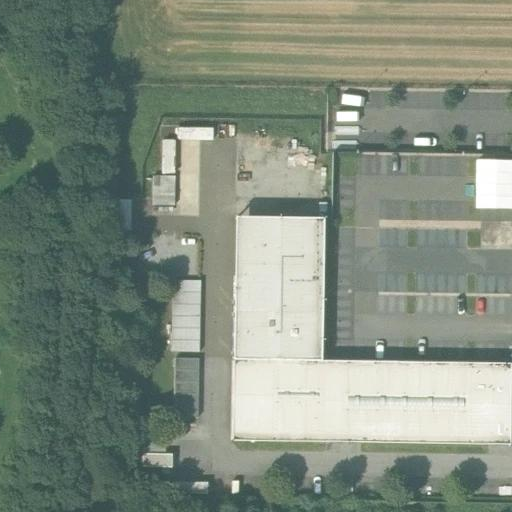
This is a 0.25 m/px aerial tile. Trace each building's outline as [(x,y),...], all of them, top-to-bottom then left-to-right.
[(213,138),(213,126),(177,126),(177,138),(213,138)] [(418,184),(511,184),(511,152),(404,152),(404,169),(405,169),(405,185),(418,185),(418,184)] [(174,177),(152,177),(152,206),(173,207),(174,177)] [(276,186),(277,198),(307,197),(306,185),(276,186)] [(323,217),(235,215),(232,360),(320,361),(323,217)] [(199,282),(178,281),(177,293),(172,293),(171,353),(198,353),(199,282)] [(198,360),(174,359),(173,419),(197,419),(198,360)] [(511,363),(320,361),(232,360),(231,441),(511,445),(511,421),(511,363)]
